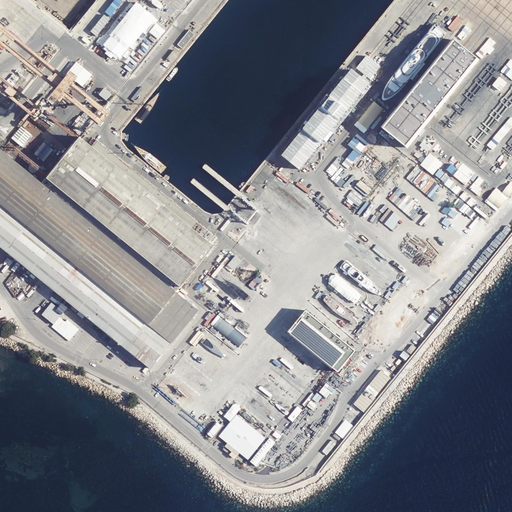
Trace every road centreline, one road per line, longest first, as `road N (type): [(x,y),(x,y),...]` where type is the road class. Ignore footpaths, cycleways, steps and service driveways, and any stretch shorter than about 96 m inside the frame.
road 1 (unknown): [(494,183),(433,129),(508,39)]
road 2 (unknown): [(376,92),(395,87),(466,6)]
